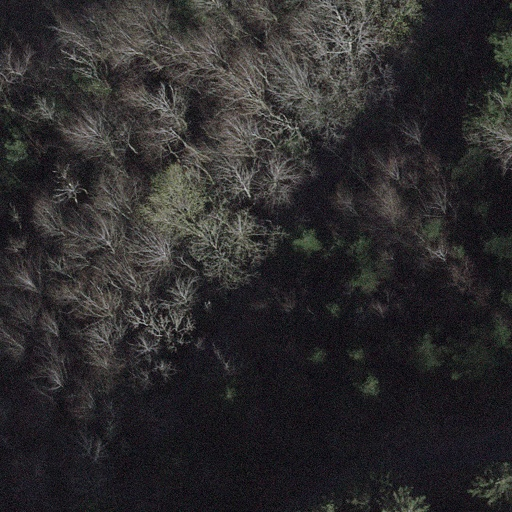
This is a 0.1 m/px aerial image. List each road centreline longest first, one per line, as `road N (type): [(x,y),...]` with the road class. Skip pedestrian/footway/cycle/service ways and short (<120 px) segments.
road 1 (track): [(450,0),(309,189),(168,431),(134,511)]
road 2 (track): [(308,511),(369,467),(511,442)]
